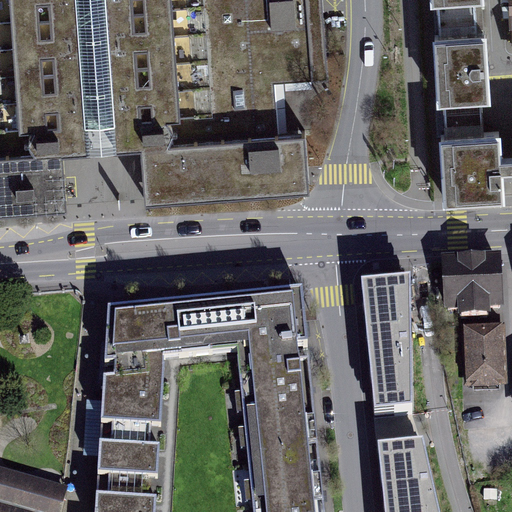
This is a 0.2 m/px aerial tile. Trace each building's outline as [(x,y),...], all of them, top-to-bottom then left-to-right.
[(0,0),(0,214),(67,209),(63,154),(92,152),(142,149),(143,169),(145,203),(296,192),(308,191),(307,175),(304,134),(292,135),(278,135),(274,80),(322,76),(328,76),(323,0),(0,0)] [(440,98),(489,95),(486,55),(484,27),(480,27),(478,0),(438,0),(441,29),(436,29),(440,98)] [(448,130),(443,130),(447,194),(502,190),(500,155),(498,126),(485,127),(483,96),(446,98),(448,130)] [(496,262),(445,263),(446,306),(498,304),(496,262)] [(361,289),(375,423),(414,418),(412,285),(361,289)] [(108,317),(96,511),(157,511),(165,371),(238,363),(252,511),(315,511),(301,356),(296,296),(108,317)] [(500,325),(462,328),(466,391),(504,389),(500,325)] [(439,511),(424,448),(378,454),(383,511),(439,511)] [(0,511),(49,511),(55,491),(0,475),(0,511)]
